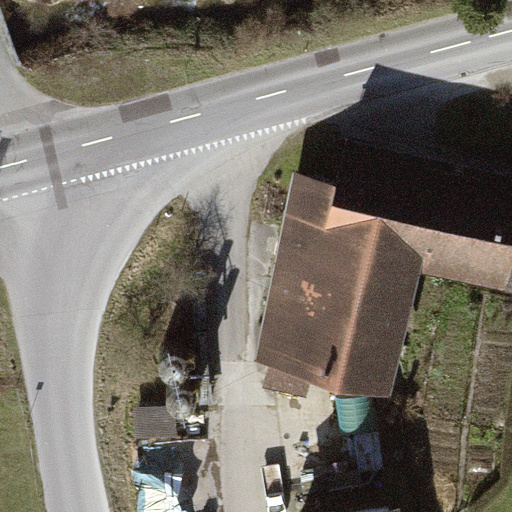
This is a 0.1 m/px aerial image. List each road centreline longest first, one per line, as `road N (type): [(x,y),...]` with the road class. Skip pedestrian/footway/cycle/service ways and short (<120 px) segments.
road 1 (tertiary): [(25,172),(511,42)]
road 2 (unknown): [(253,511),(225,119)]
road 3 (unclassified): [(85,511),(25,172)]
